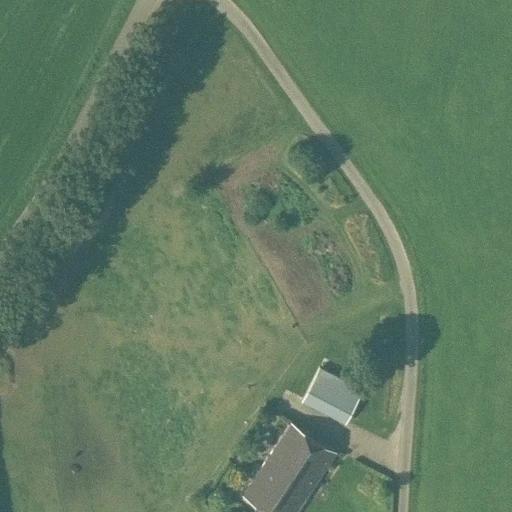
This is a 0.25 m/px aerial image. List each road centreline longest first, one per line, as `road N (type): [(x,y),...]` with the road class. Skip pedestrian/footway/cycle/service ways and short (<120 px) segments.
road 1 (unclassified): [(215,0),(234,13),(368,198),(401,259),(411,335),(402,511)]
road 2 (unclassified): [(0,251),(79,131),(149,0)]
